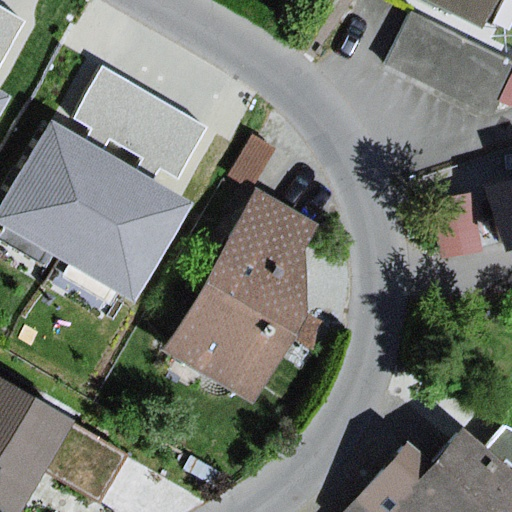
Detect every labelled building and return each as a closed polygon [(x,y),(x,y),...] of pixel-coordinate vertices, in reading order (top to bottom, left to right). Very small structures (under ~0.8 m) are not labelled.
[(422,0),(490,34),(507,0),(422,0)] [(0,67),(25,23),(0,8),(0,67)] [(440,26),(411,13),(386,66),(414,80),(440,26)] [(445,95),(472,41),(440,26),(414,80),(445,95)] [(498,108),(511,79),(511,61),(472,41),(445,95),(493,118),(498,108)] [(103,68),(74,119),(130,151),(158,99),(103,68)] [(511,79),(498,108),(511,111),(511,110),(511,79)] [(0,122),(14,99),(0,91),(0,122)] [(209,128),(158,99),(130,151),(180,179),(209,128)] [(0,222),(64,260),(123,160),(58,122),(0,222)] [(252,134),(228,175),(252,189),(276,148),(252,134)] [(197,204),(123,160),(64,260),(139,303),(197,204)] [(511,170),(473,181),(493,263),(511,257),(511,170)] [(466,188),(429,196),(440,251),(477,243),(466,188)] [(320,230),(258,194),(168,354),(259,408),(312,319),(310,251),(320,230)] [(80,417),(0,371),(0,505),(11,511),(26,511),(49,472),(75,426),(80,417)] [(129,456),(75,426),(49,472),(102,503),(129,456)] [(511,429),(508,427),(488,449),(511,469),(511,429)] [(436,467),(410,445),(347,511),(511,511),(511,469),(488,449),(468,431),(436,467)]
